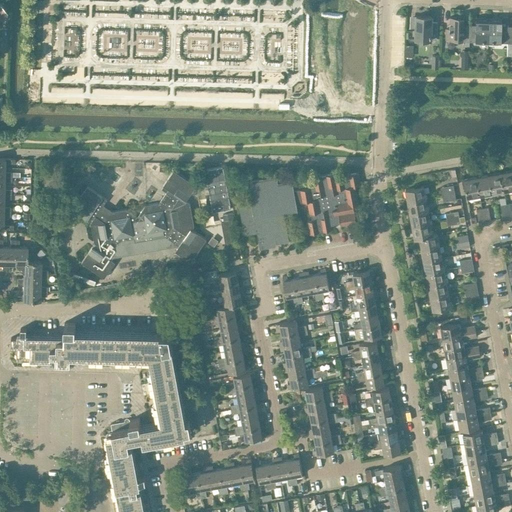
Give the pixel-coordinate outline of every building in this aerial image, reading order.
[(432,16),(417,16),(416,38),(431,39),(431,36),(437,37),(438,22),(432,22),(432,16)] [(463,41),(470,42),(470,27),(463,27),(463,17),(450,17),(450,29),(446,29),(446,38),(463,39),(463,41)] [(470,42),(489,42),(490,18),(476,18),(476,28),(470,27),(470,42)] [(490,18),(489,42),(508,43),(508,28),(502,28),(502,19),(490,18)] [(0,167),(5,167),(5,163),(14,163),(14,158),(0,158),(0,167)] [(90,164),(84,174),(87,175),(89,171),(92,173),(96,168),(90,164)] [(222,164),(204,168),(212,210),(230,207),(222,164)] [(0,167),(0,176),(11,176),(11,172),(5,171),(5,167),(0,167)] [(87,186),(72,208),(91,222),(93,238),(94,242),(100,246),(98,250),(92,246),(81,261),(103,276),(104,277),(114,261),(111,259),(109,258),(114,251),(118,254),(169,245),(172,241),(179,245),(177,247),(175,251),(190,261),(206,238),(192,228),(194,226),(190,202),(186,200),(196,185),(191,181),(174,169),(163,185),(164,186),(168,189),(167,190),(166,192),(159,202),(147,204),(145,205),(138,216),(126,208),(114,210),(112,211),(103,204),(107,199),(87,186)] [(504,190),(511,188),(511,170),(501,172),(504,190)] [(315,187),(294,191),(296,203),(307,201),(309,213),(311,213),(312,220),(307,221),(310,234),(332,230),(331,225),(340,223),(341,225),(356,222),(353,205),(359,204),(356,186),(360,185),(358,172),(336,176),(335,173),(313,177),(315,187)] [(501,172),(489,175),(492,192),(504,190),(501,172)] [(480,194),(492,192),(489,175),(477,177),(480,194)] [(0,184),(4,185),(4,181),(11,181),(11,176),(0,176),(0,184)] [(297,210),(296,203),(294,191),(292,180),(278,183),(276,176),(247,181),(251,202),(240,205),(245,234),(254,232),(254,233),(257,232),(260,248),(276,245),(276,243),(289,241),(283,212),(297,210)] [(468,197),(480,194),(477,177),(464,179),(468,197)] [(4,189),(4,185),(0,184),(0,193),(11,194),(11,189),(4,189)] [(441,187),(442,195),(455,193),(453,185),(441,187)] [(406,189),(408,202),(426,198),(423,186),(406,189)] [(0,202),(4,203),(4,199),(10,199),(11,194),(0,193),(0,202)] [(426,198),(408,202),(410,214),(428,210),(426,198)] [(0,202),(0,211),(10,211),(10,207),(3,206),(4,203),(0,202)] [(507,203),(500,204),(503,217),(509,215),(507,203)] [(489,206),(482,208),(485,220),(491,219),(489,206)] [(485,220),(482,208),(476,209),(479,221),(485,220)] [(430,222),(428,210),(410,214),(413,226),(430,222)] [(446,213),(447,219),(459,217),(458,210),(446,213)] [(0,219),(3,220),(3,216),(10,216),(10,211),(0,211),(0,219)] [(233,212),(222,214),(224,221),(234,219),(233,212)] [(461,223),(459,217),(447,219),(448,225),(461,223)] [(3,224),(3,220),(0,219),(0,228),(13,229),(13,225),(3,224)] [(233,220),(222,222),(227,250),(238,248),(233,220)] [(432,234),(430,222),(413,226),(415,237),(420,237),(420,236),(432,234)] [(420,237),(422,249),(440,246),(437,233),(432,234),(420,236),(420,237)] [(455,237),(456,243),(468,240),(467,234),(455,237)] [(6,246),(5,269),(9,269),(9,263),(15,263),(15,239),(10,239),(10,246),(6,246)] [(15,239),(15,263),(16,264),(19,268),(32,256),(33,255),(31,252),(27,254),(27,246),(18,246),(18,239),(16,239),(15,239)] [(440,246),(422,249),(424,261),(442,257),(440,246)] [(40,248),(36,252),(40,256),(44,252),(40,248)] [(34,260),(32,256),(19,268),(23,272),(47,273),(47,269),(41,269),(41,261),(34,260)] [(444,269),(442,257),(424,261),(426,273),(444,269)] [(460,266),(473,264),(472,258),(459,261),(460,266)] [(474,270),(473,264),(460,266),(461,272),(474,270)] [(322,272),(315,273),(320,299),(324,298),(322,289),(329,288),(326,268),(321,269),(322,272)] [(221,279),(212,281),(213,285),(238,281),(237,275),(241,274),(240,269),(220,273),(221,279)] [(346,281),(346,285),(371,281),(370,275),(374,274),(373,269),(353,273),(354,279),(346,281)] [(426,273),(429,285),(446,281),(444,269),(426,273)] [(309,271),(304,272),(308,292),(314,291),(315,299),(320,299),(315,273),(309,274),(309,271)] [(17,278),(17,281),(40,282),(40,277),(47,278),(47,273),(23,272),(23,278),(17,278)] [(300,276),(294,277),(299,303),(303,302),(301,293),(308,292),(304,272),(299,273),(300,276)] [(299,303),(294,277),(288,278),(287,275),(282,276),(286,296),(292,295),(294,303),(299,303)] [(22,285),(22,290),(46,291),(46,290),(46,286),(40,286),(40,282),(17,281),(17,285),(22,285)] [(238,281),(213,285),(214,290),(222,288),(224,295),(244,291),(243,287),(239,287),(238,281)] [(346,285),(344,286),(344,290),(356,288),(357,295),(377,291),(376,286),(372,287),(371,281),(346,285)] [(429,285),(431,297),(449,294),(446,281),(429,285)] [(464,284),(465,291),(477,288),(476,282),(464,284)] [(477,288),(465,291),(466,296),(478,294),(477,288)] [(17,295),(16,299),(40,300),(40,295),(46,295),(46,291),(22,290),(22,295),(17,295)] [(225,301),(216,303),(217,307),(238,304),(242,303),(241,296),(245,296),(244,291),(224,295),(225,301)] [(358,301),(344,303),(345,307),(345,308),(350,307),(376,302),(374,296),(378,295),(377,291),(357,295),(358,301)] [(451,306),(449,294),(431,297),(433,309),(451,306)] [(182,301),(171,303),(172,306),(172,309),(183,307),(182,301)] [(376,302),(350,307),(351,311),(360,309),(361,316),(381,312),(380,308),(377,308),(376,302)] [(218,314),(210,315),(211,320),(236,315),(235,309),(238,308),(238,304),(217,307),(218,314)] [(362,322),(354,324),(354,328),(380,324),(378,318),(382,317),(381,312),(361,316),(362,322)] [(236,315),(211,320),(212,324),(220,322),(221,329),(242,325),(241,320),(237,321),(236,315)] [(335,321),(334,321),(336,331),(337,331),(344,330),(342,319),(335,321)] [(288,321),(276,324),(276,328),(280,328),(282,334),(307,329),(306,325),(297,326),(296,320),(288,321)] [(11,337),(11,347),(16,348),(17,348),(16,358),(63,360),(67,360),(70,360),(70,353),(75,353),(78,353),(137,355),(137,352),(152,353),(153,360),(150,360),(151,365),(162,421),(164,420),(165,424),(141,428),(139,418),(129,420),(125,421),(111,424),(113,436),(106,437),(107,440),(120,511),(144,511),(139,482),(146,481),(144,475),(138,476),(133,450),(130,451),(128,440),(128,439),(143,436),(143,440),(144,442),(151,440),(186,434),(185,431),(191,430),(189,419),(186,420),(184,413),(182,403),(182,400),(180,390),(179,387),(177,376),(177,374),(175,362),(168,326),(160,328),(160,329),(150,331),(75,329),(76,322),(64,322),(64,336),(26,335),(26,328),(21,328),(20,337),(16,337),(11,337)] [(441,326),(443,336),(475,330),(474,325),(461,327),(460,323),(441,326)] [(380,324),(354,328),(356,339),(365,338),(385,334),(384,329),(381,330),(380,324)] [(222,335),(214,337),(215,341),(240,337),(239,330),(242,330),(242,325),(221,329),(222,335)] [(283,340),(279,341),(280,345),(300,341),(299,335),(307,334),(307,329),(282,334),(283,340)] [(475,330),(443,336),(445,347),(464,343),(463,339),(476,336),(475,330)] [(240,337),(215,341),(215,345),(224,344),(225,350),(245,346),(245,342),(241,342),(240,337)] [(352,351),(353,355),(378,350),(377,344),(381,344),(380,339),(360,343),(361,349),(352,351)] [(300,341),(280,345),(281,350),(284,349),(286,355),(311,351),(310,347),(310,346),(301,348),(300,341)] [(465,347),(464,343),(445,347),(447,357),(479,351),(478,345),(465,347)] [(245,346),(225,350),(226,357),(218,358),(219,362),(244,358),(243,352),(246,351),(245,346)] [(379,356),(378,350),(353,355),(354,359),(362,358),(363,364),(384,361),(383,356),(379,356)] [(283,362),(284,367),(304,363),(303,356),(311,355),(311,351),(286,355),(287,361),(283,362)] [(447,357),(449,367),(468,363),(467,359),(481,356),(479,351),(447,357)] [(245,364),(244,358),(219,362),(219,367),(228,365),(229,372),(249,368),(249,363),(245,364)] [(384,361),(363,364),(365,370),(356,372),(357,377),(382,372),(381,366),(385,365),(384,361)] [(305,369),(304,363),(284,367),(285,371),(288,370),(290,377),(315,372),(314,368),(305,369)] [(449,367),(451,377),(483,371),(482,365),(468,368),(468,363),(449,367)] [(235,382),(226,383),(227,387),(252,383),(251,376),(255,376),(254,371),(234,375),(235,382)] [(484,376),(483,371),(451,377),(452,387),(472,384),(471,379),(484,376)] [(315,372),(290,377),(291,383),(287,383),(288,388),(308,384),(307,378),(315,376),(315,372)] [(383,378),(382,372),(357,377),(358,381),(366,379),(367,386),(388,382),(387,377),(383,378)] [(252,383),(227,387),(228,392),(236,390),(238,397),(258,393),(257,388),(254,389),(252,383)] [(472,384),(452,387),(454,398),(487,391),(486,385),(472,388),(472,384)] [(373,396),(365,397),(366,402),(391,397),(390,391),(393,390),(392,385),(372,389),(373,396)] [(306,394),(307,399),(332,395),(332,391),(323,393),(322,386),(301,390),(302,394),(306,394)] [(488,397),(487,391),(454,398),(456,408),(475,404),(474,400),(488,397)] [(239,403),(230,405),(231,409),(256,404),(255,398),(259,398),(258,393),(238,397),(239,403)] [(333,400),(332,395),(307,399),(309,406),(305,407),(306,412),(326,408),(325,401),(333,400)] [(391,397),(366,402),(366,406),(375,404),(376,410),(396,407),(396,402),(392,403),(391,397)] [(256,404),(231,409),(232,413),(240,412),(242,419),(262,415),(261,410),(257,411),(256,404)] [(456,408),(458,418),(491,412),(490,406),(476,409),(475,404),(456,408)] [(377,417),(369,419),(370,423),(395,419),(394,412),(397,411),(396,407),(376,410),(377,417)] [(326,408),(306,412),(307,416),(310,415),(311,421),(337,416),(336,412),(327,414),(326,408)] [(492,417),(491,412),(458,418),(460,429),(479,425),(478,420),(492,417)] [(234,426),(235,431),(260,426),(259,420),(263,419),(262,415),(242,419),(243,425),(234,426)] [(313,427),(309,428),(310,433),(330,429),(329,422),(337,421),(337,416),(311,421),(313,427)] [(395,419),(370,423),(370,427),(379,426),(380,432),(400,428),(400,424),(396,424),(395,419)] [(261,432),(260,426),(235,431),(236,435),(244,434),(246,440),(266,437),(265,432),(261,432)] [(401,433),(400,428),(380,432),(377,433),(378,439),(373,440),(373,445),(399,440),(398,434),(401,433)] [(330,429),(310,433),(311,437),(314,437),(316,443),(341,438),(340,434),(331,436),(330,429)] [(482,429),(463,432),(465,440),(465,442),(497,435),(497,430),(483,433),(482,429)] [(497,435),(465,442),(467,453),(486,449),(485,445),(499,442),(498,440),(497,435)] [(341,443),(341,438),(316,443),(317,449),(313,449),(314,454),(334,451),(333,444),(341,443)] [(399,440),(373,445),(374,449),(383,447),(384,454),(405,450),(404,446),(400,446),(399,440)] [(486,449),(467,453),(469,463),(502,457),(501,451),(487,454),(486,449)] [(295,458),(288,459),(293,484),(297,483),(295,475),(302,474),(299,453),(294,454),(295,458)] [(282,456),(277,457),(281,478),(287,477),(289,485),(293,484),(288,459),(282,460),(282,456)] [(273,462),(267,463),(272,488),(276,487),(274,479),(281,478),(277,457),(272,458),(273,462)] [(502,457),(469,463),(471,473),(490,470),(489,465),(503,463),(502,457)] [(246,463),(240,464),(245,489),(246,498),(249,498),(248,489),(250,489),(248,480),(255,479),(251,458),(246,459),(246,463)] [(260,460),(255,461),(259,482),(266,480),(267,489),(272,488),(267,463),(261,464),(260,460)] [(225,467),(219,468),(224,493),(228,492),(227,484),(233,483),(229,462),(224,463),(225,467)] [(234,462),(229,462),(233,483),(239,482),(241,490),(245,489),(240,464),(234,465),(234,462)] [(212,465),(208,466),(211,487),(218,485),(220,494),(224,493),(219,468),(213,469),(212,465)] [(400,465),(375,470),(376,475),(384,473),(385,479),(406,475),(405,471),(401,471),(400,465)] [(204,471),(198,472),(203,497),(207,496),(205,488),(211,487),(208,466),(203,467),(204,471)] [(186,470),(189,491),(197,490),(198,498),(203,497),(198,472),(191,473),(190,469),(186,470)] [(490,470),(471,473),(473,484),(506,478),(505,472),(491,474),(490,470)] [(387,486),(378,488),(379,492),(404,486),(403,480),(407,479),(406,475),(385,479),(387,486)] [(506,478),(473,484),(475,494),(493,490),(493,486),(507,483),(506,478)] [(406,492),(404,486),(379,492),(380,496),(389,494),(390,500),(410,496),(409,491),(406,492)] [(493,490),(475,494),(476,504),(510,498),(508,492),(494,495),(493,490)] [(392,507),(383,509),(384,511),(389,511),(409,508),(408,501),(411,501),(410,496),(390,500),(392,507)] [(8,498),(0,497),(0,511),(22,511),(23,506),(7,506),(8,498)] [(510,498),(476,504),(477,511),(493,511),(498,511),(497,506),(511,504),(510,498)] [(287,499),(280,501),(282,511),(289,510),(287,499)] [(363,501),(359,502),(360,511),(371,511),(371,508),(365,509),(363,501)] [(356,511),(352,511),(360,511),(359,502),(354,503),(356,511)]
